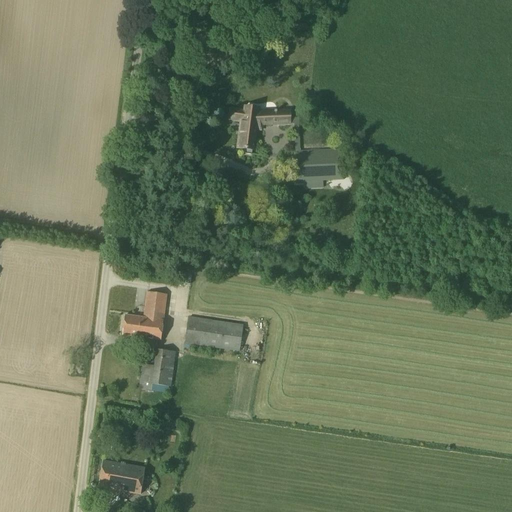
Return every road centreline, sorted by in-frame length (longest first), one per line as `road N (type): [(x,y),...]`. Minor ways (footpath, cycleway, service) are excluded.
road 1 (unclassified): [(80,511),(141,0)]
road 2 (unknown): [(127,112),(175,120),(203,147),(245,168),(286,173)]
